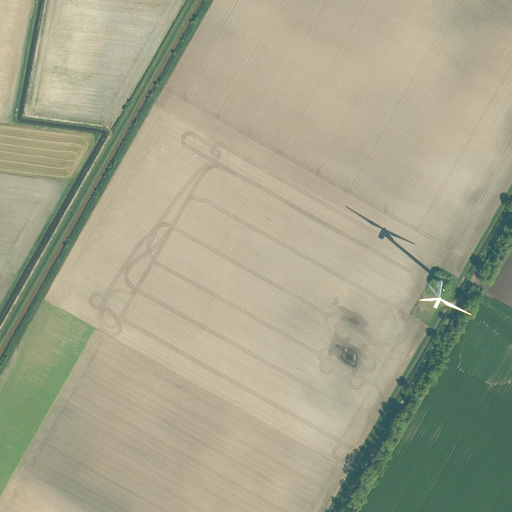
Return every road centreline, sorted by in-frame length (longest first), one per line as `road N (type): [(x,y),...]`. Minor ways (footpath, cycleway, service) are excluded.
road 1 (track): [(191,0),(0,333)]
road 2 (track): [(341,511),(511,213)]
